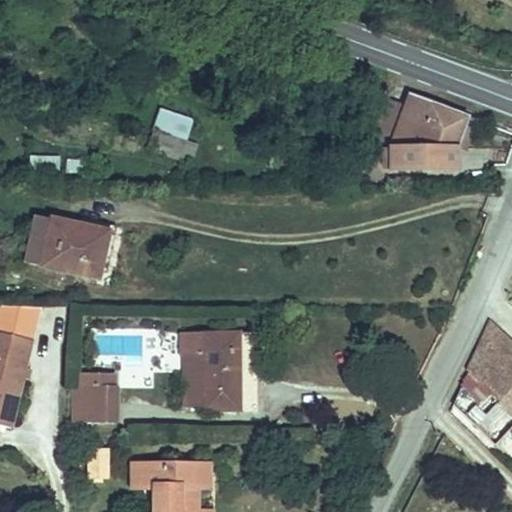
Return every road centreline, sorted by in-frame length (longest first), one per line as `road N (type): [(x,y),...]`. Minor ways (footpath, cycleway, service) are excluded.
road 1 (residential): [(511,218),(368,511)]
road 2 (secondary): [(511,100),(240,0)]
